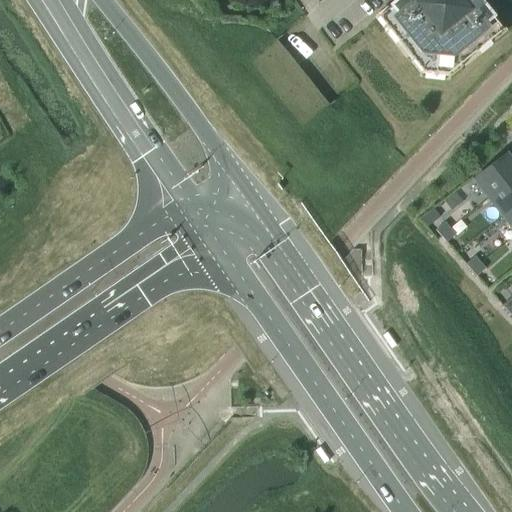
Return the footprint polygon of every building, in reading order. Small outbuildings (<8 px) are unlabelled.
[(393,21),(384,28),(422,75),(447,77),(494,40),(487,31),(495,25),(475,0),(401,0),(386,13),(393,21)] [(248,63),(257,74),(285,51),(277,41),(286,34),(285,32),(248,63)] [(257,74),(265,85),(294,62),(285,51),(257,74)] [(265,85),(274,96),(303,73),(294,62),(265,85)] [(274,96),(283,107),(312,84),(303,73),(274,96)] [(283,107),(292,118),(321,95),(312,84),(283,107)] [(292,118),(301,129),(339,99),(338,98),(329,105),(321,95),(292,118)] [(474,181),(488,199),(511,180),(511,164),(506,156),(474,181)] [(511,180),(488,199),(502,217),(511,209),(511,180)] [(511,209),(502,217),(511,229),(511,209)] [(444,223),(435,231),(440,237),(449,229),(444,223)] [(449,229),(440,237),(446,243),(455,235),(449,229)] [(474,257),(465,265),(471,271),(480,263),(474,257)] [(480,263),(471,271),(476,277),(485,269),(480,263)] [(511,299),(502,307),(507,313),(511,308),(511,299)]
